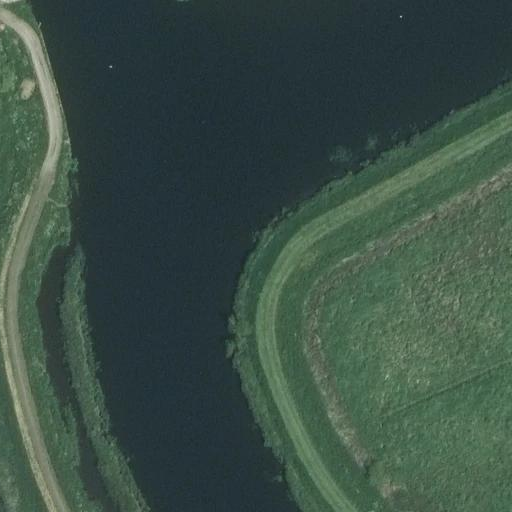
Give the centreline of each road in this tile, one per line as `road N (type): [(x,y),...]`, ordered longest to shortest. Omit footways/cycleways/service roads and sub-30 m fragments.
road 1 (track): [(511,118),(296,241),(266,292),(265,361),(312,473),(343,511)]
road 2 (track): [(0,16),(31,40),(53,120),(9,306),(21,406),(59,511)]
